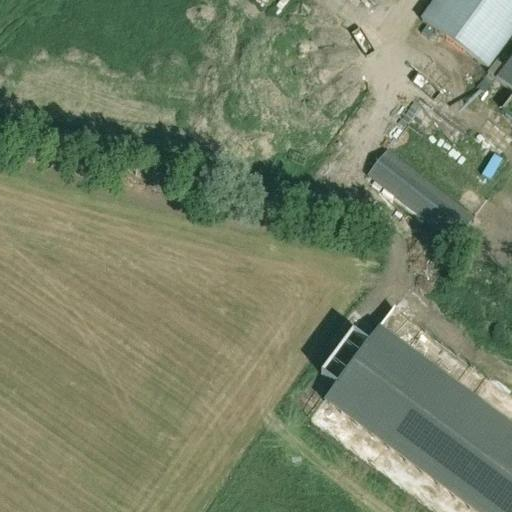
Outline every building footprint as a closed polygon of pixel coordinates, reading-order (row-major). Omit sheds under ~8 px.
[(511,0),(437,0),(422,21),(488,69),(511,36),(511,0)] [(511,85),(500,104),(511,111),(511,85)] [(511,133),(494,122),(481,141),(505,158),(511,147),(511,133)] [(387,154),(369,178),(454,244),(473,220),(387,154)] [(413,337),(433,304),(410,290),(390,324),(413,337)] [(341,312),(318,354),(332,361),(354,319),(341,312)]
